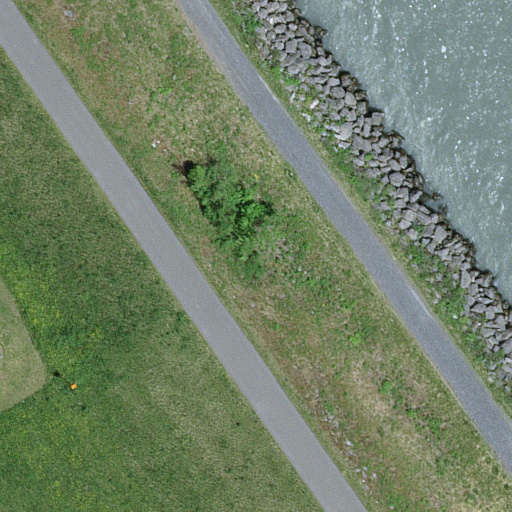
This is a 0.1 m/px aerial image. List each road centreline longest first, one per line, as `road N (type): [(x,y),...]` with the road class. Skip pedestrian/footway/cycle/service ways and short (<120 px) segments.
road 1 (track): [(0,14),(346,511)]
road 2 (track): [(511,462),(195,0)]
